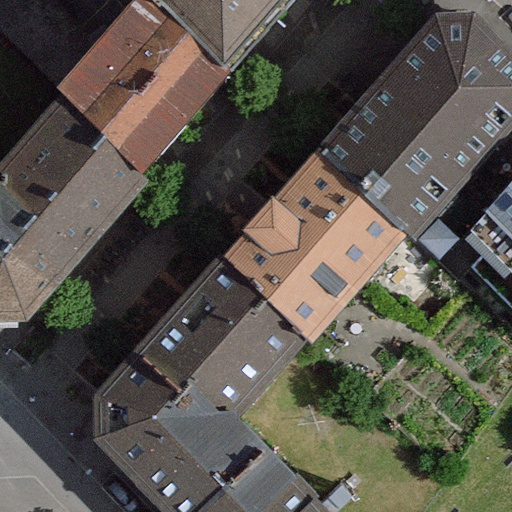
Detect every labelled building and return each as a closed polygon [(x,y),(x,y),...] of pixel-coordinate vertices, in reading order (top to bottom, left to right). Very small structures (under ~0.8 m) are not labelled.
[(293,0),(173,0),(165,9),(229,69),(293,0)] [(225,98),(140,26),(68,111),(153,182),(225,98)] [(511,179),(511,76),(460,29),(336,175),(438,258),(450,248),(511,179)] [(128,193),(70,132),(8,191),(0,182),(0,299),(9,308),(128,193)] [(409,259),(331,178),(264,243),(342,324),(409,259)] [(511,179),(450,248),(511,307),(511,179)] [(315,319),(246,252),(96,405),(199,505),(276,425),(243,393),(315,319)] [(349,511),(283,444),(213,511),(349,511)]
